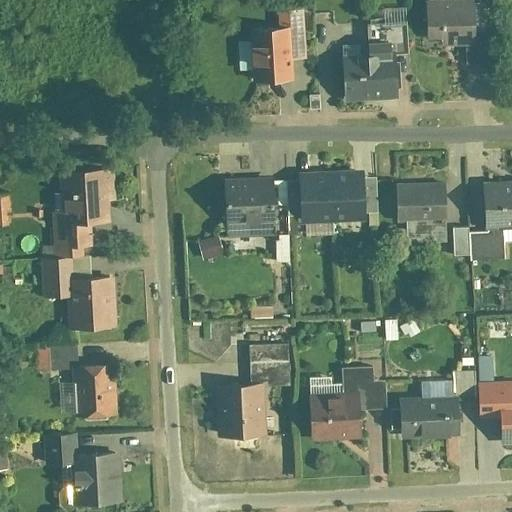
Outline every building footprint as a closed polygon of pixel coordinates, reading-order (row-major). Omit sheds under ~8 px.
[(426,46),(476,43),(473,0),(430,0),(423,0),(426,46)] [(295,77),(292,27),(250,30),(253,80),(295,77)] [(483,63),(482,45),(464,45),(464,63),(483,63)] [(343,99),(397,95),(394,53),(340,56),(343,99)] [(64,169),(67,223),(91,221),(113,220),(110,167),(64,169)] [(365,169),(300,172),(300,178),(302,215),(302,220),(367,218),(367,210),(365,175),(365,169)] [(365,175),(367,210),(380,209),(378,175),(365,175)] [(273,176),(227,177),(230,236),(275,235),(274,206),(273,179),(273,176)] [(290,205),(289,178),(273,179),(274,206),(290,205)] [(302,215),(300,178),(289,178),(290,205),(290,215),(302,215)] [(448,178),(399,180),(401,219),(449,217),(448,178)] [(511,178),(485,180),(487,227),(504,227),(511,226),(511,178)] [(9,193),(0,193),(0,224),(11,224),(9,193)] [(54,223),(56,256),(74,255),(93,254),(91,221),(67,223),(54,223)] [(455,252),(473,252),(472,228),(472,223),(454,224),(455,252)] [(505,258),(504,227),(487,227),(472,228),(473,252),(473,259),(505,258)] [(199,241),(204,259),(225,253),(220,234),(199,241)] [(289,260),(288,234),(274,235),(275,261),(289,260)] [(71,327),(118,324),(115,273),(76,276),(74,255),(56,256),(42,257),(44,296),(69,294),(71,327)] [(251,343),(253,383),(265,382),(291,381),(290,342),(251,343)] [(73,365),(82,364),(80,343),(49,345),(50,366),(73,365)] [(76,415),(119,412),(115,362),(82,364),(73,365),(76,415)] [(359,391),(360,407),(388,406),(387,378),(374,379),(373,365),(343,366),(344,391),(359,391)] [(460,396),(480,395),(479,379),(478,368),(454,369),(455,396),(460,396)] [(511,442),(511,377),(479,379),(480,395),(481,418),(503,417),(504,443),(511,442)] [(217,435),(267,433),(265,382),(253,383),(215,384),(217,435)] [(313,438),(361,436),(360,407),(359,391),(344,391),(311,393),(313,438)] [(461,434),(460,396),(455,396),(400,398),(402,436),(461,434)] [(73,454),(81,454),(79,431),(45,433),(47,463),(73,461),(73,454)] [(123,500),(120,451),(81,454),(73,454),(73,461),(76,503),(123,500)]
